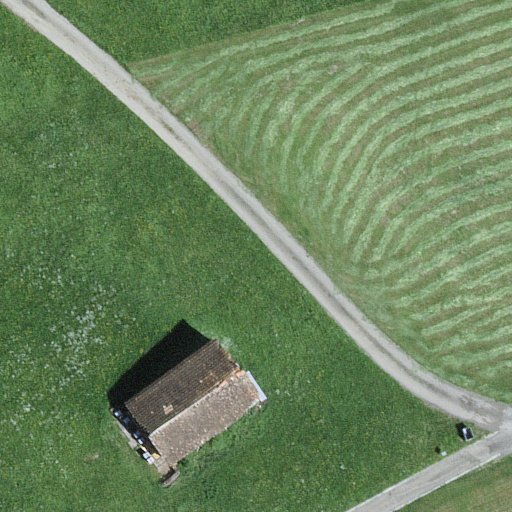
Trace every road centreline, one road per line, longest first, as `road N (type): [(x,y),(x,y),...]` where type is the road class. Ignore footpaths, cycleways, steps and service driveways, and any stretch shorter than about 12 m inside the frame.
road 1 (track): [(511,419),(420,384),(122,83),(18,0)]
road 2 (track): [(511,443),(374,511)]
